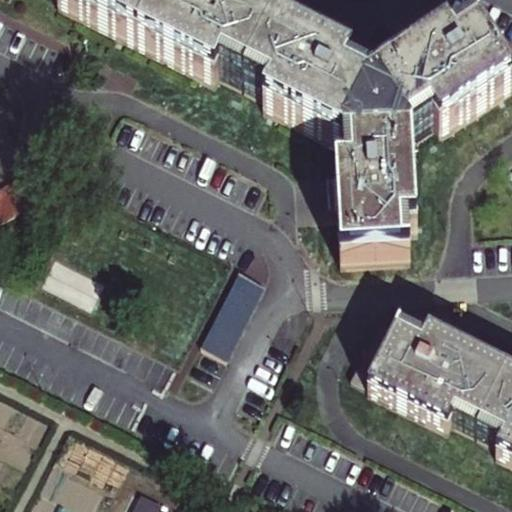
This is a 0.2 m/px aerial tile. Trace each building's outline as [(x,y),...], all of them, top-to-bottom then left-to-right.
[(60,14),(214,91),(218,85),(268,110),(264,117),(343,156),(374,96),(347,82),(350,75),(323,61),(227,13),(201,0),(195,0),(193,4),(185,0),(50,0),(64,7),(60,14)] [(201,0),(227,13),(230,6),(218,0),(201,0)] [(437,138),(440,144),(511,98),(511,94),(475,39),(452,54),(448,47),(419,66),(374,96),(412,153),(437,138)] [(414,58),(419,66),(448,47),(443,40),(414,58)] [(354,68),(326,54),(323,61),(350,75),(354,68)] [(342,273),(411,268),(410,241),(418,240),(413,161),(412,153),(343,156),(344,183),(336,184),(338,217),(342,273)] [(328,217),(338,217),(336,184),(327,184),(328,217)] [(0,230),(32,215),(19,187),(0,197),(0,230)] [(242,278),(204,354),(229,367),(267,291),(242,278)] [(497,463),(511,470),(511,385),(459,358),(430,344),(426,352),(399,339),(398,342),(380,333),(353,387),(371,396),(370,399),(449,438),(452,432),(501,457),(497,463)] [(434,338),(430,344),(459,358),(462,352),(434,338)] [(161,511),(131,499),(125,511),(161,511)]
